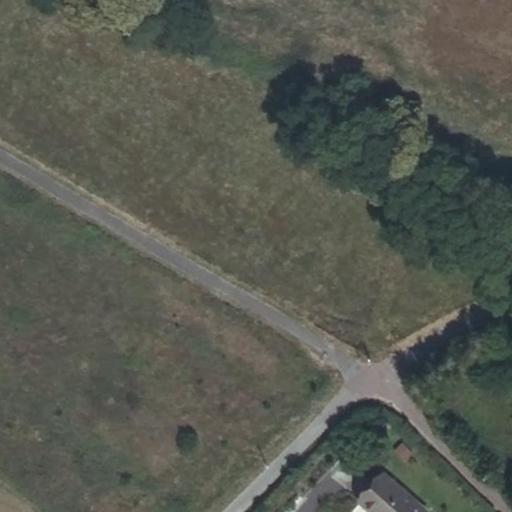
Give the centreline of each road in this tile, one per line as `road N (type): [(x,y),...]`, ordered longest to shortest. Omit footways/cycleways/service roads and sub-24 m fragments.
road 1 (residential): [(369,377),(235,511)]
road 2 (residential): [(369,377),(503,511)]
road 3 (residential): [(511,317),(447,337),(369,377)]
